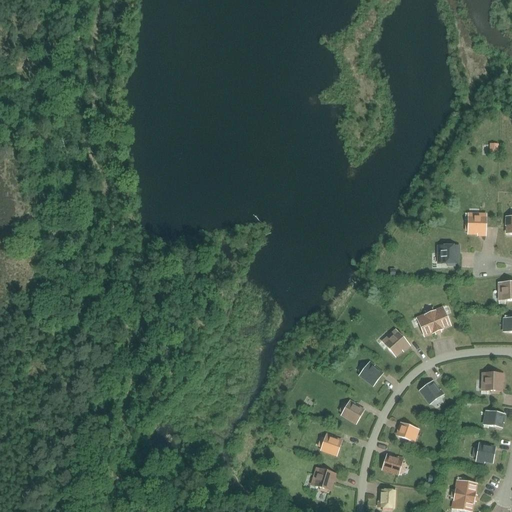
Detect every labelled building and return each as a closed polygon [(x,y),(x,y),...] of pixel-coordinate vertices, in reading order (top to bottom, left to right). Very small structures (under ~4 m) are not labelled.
[(486,236),(487,214),(468,214),(467,235),(486,236)] [(437,246),(437,265),(459,265),(459,255),(456,255),(456,247),(437,246)] [(511,283),(498,283),(498,291),(502,291),(502,302),(511,301),(511,283)] [(427,317),(417,321),(424,338),(435,334),(441,331),(452,327),(445,310),(434,314),(433,311),(426,314),(427,317)] [(503,333),(511,333),(511,318),(503,319),(503,333)] [(393,337),(384,345),(396,359),(410,346),(396,330),(390,334),(393,337)] [(359,377),(373,388),(384,374),(370,363),(359,377)] [(485,392),(503,393),(503,374),(486,373),(485,392)] [(419,392),(429,406),(444,395),(434,381),(419,392)] [(341,417),(356,426),(365,411),(350,402),(341,417)] [(486,411),(485,416),(488,417),(486,426),(501,429),(504,415),(486,411)] [(401,431),(398,437),(411,442),(414,434),(418,435),(420,430),(403,424),(401,431)] [(321,452),(337,458),(343,441),(327,435),(321,452)] [(493,465),(496,447),(479,444),(476,462),(493,465)] [(382,471),(399,477),(404,460),(387,454),(382,471)] [(311,486),(332,492),(337,474),(316,468),(311,486)] [(455,491),(453,499),(456,500),(455,510),(465,511),(472,511),(475,502),(476,496),(478,484),(460,481),(458,492),(455,491)] [(395,509),(396,491),(381,491),(380,508),(395,509)]
